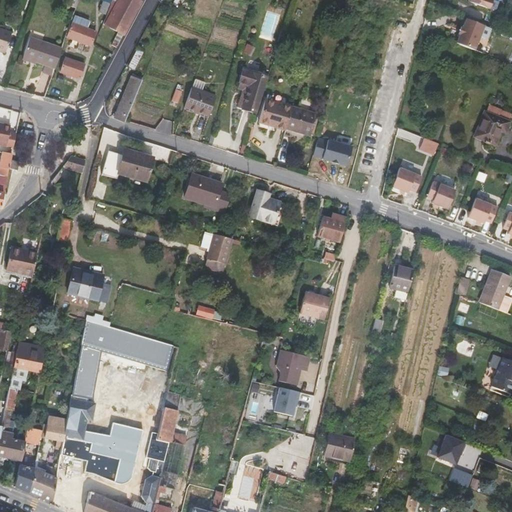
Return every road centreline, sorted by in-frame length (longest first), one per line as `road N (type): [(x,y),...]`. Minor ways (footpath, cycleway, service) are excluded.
road 1 (residential): [(367,204),(88,117)]
road 2 (residential): [(422,0),(367,204)]
road 3 (residential): [(511,259),(367,204)]
road 4 (residential): [(152,0),(88,117)]
road 5 (residential): [(47,107),(29,188),(0,217)]
